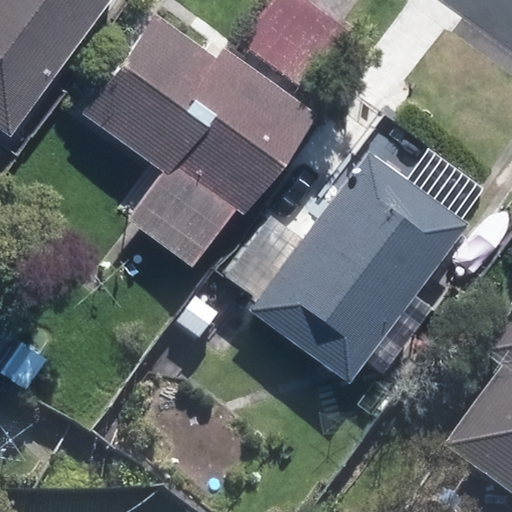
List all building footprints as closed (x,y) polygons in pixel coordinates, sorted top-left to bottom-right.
[(0,0),(0,130),(6,134),(96,0),(0,0)] [(263,0),(235,43),(303,87),(344,25),(304,0),(263,0)] [(238,214),(307,109),(215,49),(211,56),(145,13),(80,111),(157,161),(120,218),(190,264),(227,207),(238,214)] [(341,381),(462,218),(364,146),(244,309),(341,381)] [(511,505),(511,308),(477,357),(496,371),(437,451),(511,505)]
